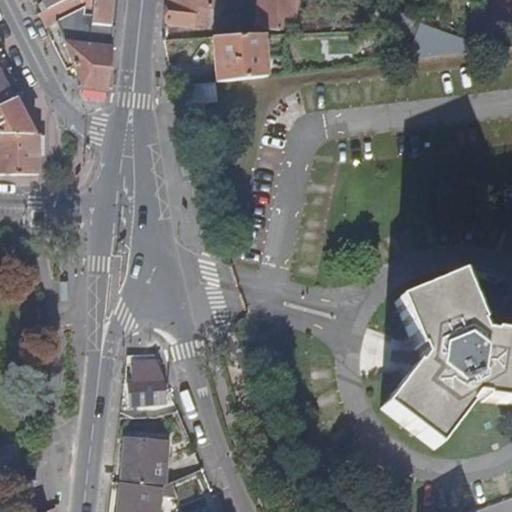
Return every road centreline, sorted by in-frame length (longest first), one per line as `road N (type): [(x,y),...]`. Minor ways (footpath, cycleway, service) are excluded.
road 1 (residential): [(123,223),(188,349),(248,511)]
road 2 (tertiary): [(123,223),(83,511)]
road 3 (residential): [(123,223),(108,144),(65,110),(10,0)]
road 4 (tertiary): [(143,0),(123,223)]
road 5 (residential): [(0,201),(123,223)]
